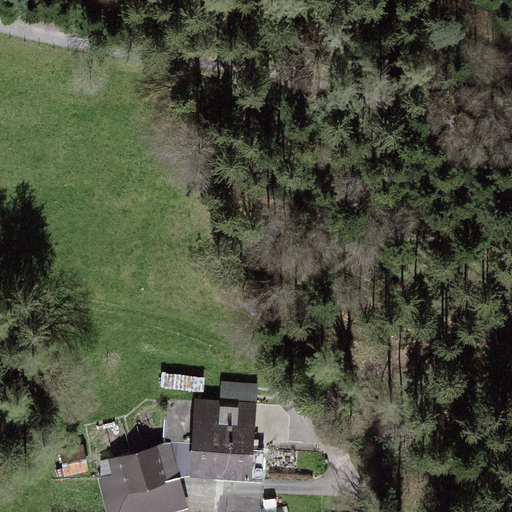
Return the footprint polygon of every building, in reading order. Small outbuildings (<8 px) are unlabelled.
[(220,401),(257,403),(258,384),(221,382),(220,401)] [(220,401),(167,397),(164,443),(169,443),(193,445),(191,476),(251,480),(257,403),(220,401)] [(119,496),(112,473),(95,478),(104,511),(174,511),(188,508),(169,443),(164,443),(155,446),(166,481),(119,496)] [(89,471),(84,444),(60,449),(65,476),(89,471)] [(119,496),(166,481),(155,446),(108,460),(112,473),(119,496)]
